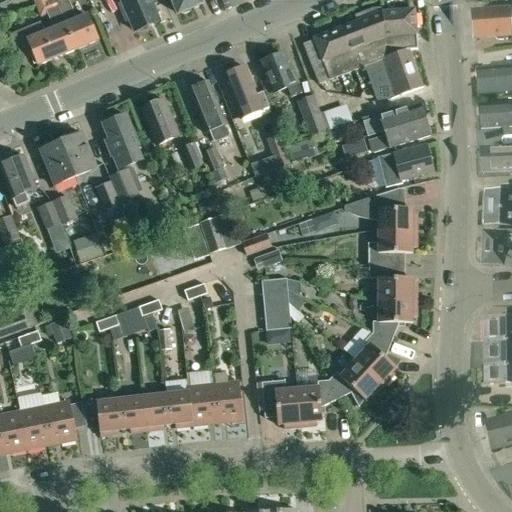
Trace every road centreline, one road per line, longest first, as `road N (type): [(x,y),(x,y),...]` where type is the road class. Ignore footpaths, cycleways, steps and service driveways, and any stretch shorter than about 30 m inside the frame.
road 1 (residential): [(0,127),(309,0)]
road 2 (residential): [(453,291),(458,170),(444,0)]
road 3 (residential): [(47,491),(256,466)]
road 4 (residential): [(256,466),(240,267)]
road 5 (residential): [(459,454),(449,383),(453,291)]
